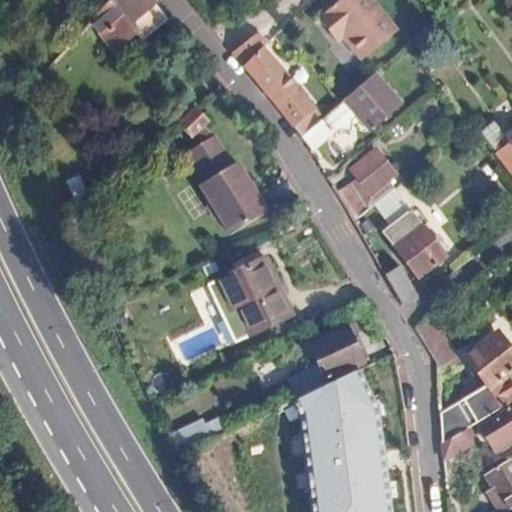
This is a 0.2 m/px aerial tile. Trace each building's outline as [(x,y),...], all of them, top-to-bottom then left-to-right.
[(149,0),(109,0),(88,24),(115,53),(135,35),(143,42),(167,21),(149,0)] [(363,0),(337,0),(313,21),(333,45),(339,39),(360,62),(393,34),(363,0)] [(251,38),(233,55),(301,137),(319,122),(322,119),(263,52),(269,47),(251,38)] [(370,77),(340,103),(367,135),(397,109),(370,77)] [(210,122),(195,105),(177,124),(191,139),(197,134),(205,126),(210,122)] [(330,134),(319,122),(301,137),(310,152),(330,134)] [(492,125),(480,134),(511,175),(511,133),(511,132),(503,138),(492,125)] [(228,132),(205,126),(197,134),(212,140),(228,132)] [(212,140),(199,146),(212,178),(243,165),(228,132),(212,140)] [(375,148),(349,169),(362,186),(355,191),(349,182),(334,193),(351,222),(392,188),(385,178),(393,172),(375,148)] [(208,180),(214,192),(210,202),(217,215),(224,217),(232,233),(271,215),(247,162),(243,165),(212,178),(208,180)] [(420,225),(411,213),(383,234),(392,246),(420,225)] [(420,225),(392,246),(415,278),(445,256),(420,225)] [(261,258),(213,282),(226,310),(232,307),(246,335),(289,314),(261,258)] [(398,267),(383,276),(400,304),(416,299),(398,267)] [(415,328),(414,329),(435,365),(436,379),(456,366),(428,318),(415,328)] [(343,326),(306,344),(324,381),(361,363),(343,326)] [(220,346),(212,329),(178,345),(187,362),(220,346)] [(511,356),(494,332),(463,356),(488,388),(511,369),(511,356)] [(347,374),(286,405),(294,422),(306,511),(385,511),(371,412),(347,374)] [(511,439),(511,408),(478,429),(491,452),(511,439)] [(214,436),(208,425),(171,443),(176,454),(186,449),(214,436)] [(470,445),(463,428),(438,442),(441,462),(470,445)] [(487,489),(483,492),(494,511),(505,511),(511,507),(511,476),(503,462),(482,477),(487,489)]
